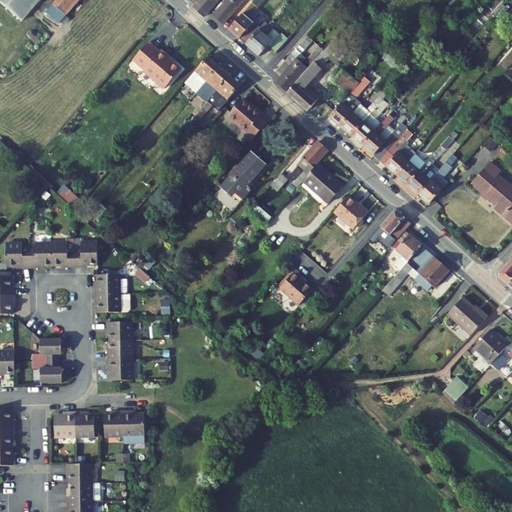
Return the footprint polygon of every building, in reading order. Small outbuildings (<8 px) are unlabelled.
[(0,0),(0,2),(22,22),(39,3),(35,0),(0,0)] [(59,2),(57,0),(46,12),(59,23),(66,15),(57,8),(61,4),(59,2)] [(66,15),(80,0),(60,0),(59,2),(61,4),(57,8),(66,15)] [(199,0),(193,8),(203,17),(218,0),(199,0)] [(225,0),(213,15),(223,24),(245,0),(225,0)] [(264,0),(254,0),(229,30),(246,45),(260,28),(249,19),(264,0)] [(496,15),(499,11),(494,6),(490,10),(496,15)] [(272,31),(264,23),(260,28),(246,45),(259,56),(269,46),(273,41),(267,37),(272,31)] [(273,41),(277,36),(272,31),(267,37),(273,41)] [(273,41),(269,46),(276,53),(291,36),(286,31),(282,36),(279,34),(277,36),(273,41)] [(276,82),(287,91),(298,78),(307,68),(302,64),(306,59),(301,54),(313,40),(308,36),(276,73),(281,77),(276,82)] [(339,62),(350,49),(336,37),(324,51),(314,63),(287,93),(298,103),(308,111),(316,103),(314,101),(313,100),(317,95),(307,87),(322,70),(320,68),(329,58),(332,54),(334,56),(331,60),(339,66),(341,64),(339,62)] [(143,71),(165,89),(181,70),(167,59),(168,58),(161,51),(160,52),(148,43),(133,60),(145,70),(143,71)] [(314,63),(324,51),(320,48),(310,59),(314,63)] [(196,93),(219,66),(208,57),(185,83),(196,93)] [(196,93),(207,103),(230,76),(219,66),(196,93)] [(334,82),(350,94),(359,84),(360,83),(352,77),(343,71),(334,82)] [(354,74),(352,77),(360,83),(363,80),(354,74)] [(241,86),(230,76),(207,103),(197,115),(202,119),(213,106),(219,111),(241,86)] [(368,84),(363,79),(363,80),(360,83),(359,84),(364,89),(368,84)] [(350,94),(330,117),(341,127),(361,104),(361,103),(356,98),(364,89),(359,84),(350,94)] [(352,137),(384,100),(380,96),(368,110),(361,104),(341,127),(352,137)] [(391,102),(386,97),(384,100),(352,137),(363,146),(382,124),(376,119),(389,104),(391,107),(393,104),(391,102)] [(242,99),(228,116),(247,132),(254,138),(266,124),(260,118),(250,109),(251,107),(242,99)] [(250,109),(260,118),(262,116),(251,107),(250,109)] [(394,131),(388,126),(394,119),(389,115),(382,124),(363,146),(380,161),(407,129),(408,129),(401,123),(394,131)] [(413,134),(407,129),(380,161),(397,176),(415,154),(406,146),(409,144),(409,143),(407,141),(413,134)] [(450,136),(454,140),(458,135),(454,131),(450,136)] [(247,132),(244,135),(251,141),(254,138),(247,132)] [(454,140),(450,136),(441,146),(445,150),(451,144),(454,140)] [(484,145),(491,151),(498,143),(490,137),(484,145)] [(300,185),(315,168),(314,167),(328,151),(318,142),(297,165),(304,171),(292,183),(297,188),(300,185)] [(445,150),(441,146),(433,156),(430,158),(435,162),(445,150)] [(123,156),(129,161),(134,155),(128,150),(123,156)] [(232,212),(251,190),(247,187),(266,165),(252,153),(223,185),(214,196),(232,212)] [(424,161),(415,154),(397,176),(408,185),(429,161),(427,158),(424,161)] [(453,155),(439,171),(419,194),(430,204),(442,190),(448,183),(442,179),(452,168),(450,166),(457,158),(453,155)] [(435,162),(430,158),(429,161),(408,185),(419,194),(439,171),(432,165),(435,162)] [(495,208),(504,216),(511,206),(511,187),(498,176),(501,172),(490,162),(472,184),(484,195),(485,194),(489,197),(488,198),(497,206),(495,208)] [(329,203),(343,187),(318,164),(315,168),(300,185),(308,192),(312,188),(329,203)] [(277,191),(287,179),(281,174),(270,185),(277,191)] [(82,176),(80,185),(89,188),(92,179),(82,176)] [(45,191),(41,196),(46,201),(50,196),(45,191)] [(70,192),(63,200),(72,208),(79,201),(70,192)] [(348,197),(335,212),(354,229),(368,212),(360,205),(359,206),(348,197)] [(264,226),(272,217),(255,203),(248,212),(264,226)] [(107,211),(100,204),(92,214),(99,220),(107,211)] [(369,240),(374,244),(379,238),(384,242),(405,218),(395,210),(392,213),(369,240)] [(260,229),(256,222),(249,227),(254,234),(260,229)] [(401,257),(402,258),(395,266),(400,270),(407,263),(411,258),(422,246),(405,231),(392,246),(396,250),(395,251),(396,252),(396,254),(399,257),(401,257)] [(39,266),(52,266),(52,243),(51,243),(51,235),(36,235),(36,246),(29,246),(30,268),(39,268),(39,266)] [(52,243),(52,266),(65,266),(65,268),(75,268),(74,239),(67,239),(67,243),(52,243)] [(74,239),(75,268),(84,268),(83,265),(97,265),(97,242),(82,242),(82,239),(74,239)] [(21,269),(30,268),(29,246),(22,247),(22,243),(6,243),(7,267),(21,267),(21,269)] [(450,271),(422,246),(411,258),(421,266),(416,271),(407,263),(400,270),(401,271),(396,277),(395,276),(383,291),(389,296),(408,274),(428,291),(432,286),(434,287),(450,271)] [(149,269),(155,262),(151,258),(145,266),(149,269)] [(499,278),(507,285),(511,279),(511,258),(499,274),(499,278)] [(140,270),(134,265),(131,269),(136,274),(140,270)] [(302,275),(296,270),(280,289),(299,306),(313,290),(300,278),(302,275)] [(95,294),(120,294),(120,275),(98,275),(98,282),(98,285),(95,286),(95,294)] [(128,275),(120,275),(120,294),(129,293),(128,275)] [(0,295),(15,295),(15,287),(12,287),(11,277),(0,277),(0,295)] [(98,303),(98,313),(120,312),(128,312),(130,310),(130,294),(120,294),(95,294),(95,303),(98,303)] [(15,295),(0,295),(0,314),(12,314),(12,304),(15,304),(15,295)] [(472,336),(486,319),(463,298),(448,314),(472,336)] [(162,300),(162,314),(170,314),(170,299),(162,300)] [(132,341),(132,322),(107,323),(107,332),(110,332),(110,341),(132,341)] [(501,354),(508,346),(491,329),(474,348),(491,364),(501,354)] [(59,354),(62,354),(61,339),(40,340),(41,355),(33,355),(33,362),(41,361),(59,361),(59,354)] [(132,359),(132,341),(110,341),(110,351),(107,351),(107,360),(132,359)] [(0,343),(0,351),(14,351),(14,344),(0,343)] [(265,355),(256,348),(251,354),(259,362),(265,355)] [(0,376),(1,376),(1,374),(15,374),(15,362),(14,351),(0,351),(0,376)] [(498,370),(508,360),(501,354),(491,364),(498,370)] [(133,381),(132,359),(107,360),(108,368),(111,368),(111,372),(111,381),(133,381)] [(59,368),(59,361),(41,361),(41,383),(62,383),(62,368),(59,368)] [(457,377),(455,379),(467,390),(469,387),(457,377)] [(455,379),(445,390),(456,401),(467,390),(455,379)] [(388,393),(387,386),(377,387),(378,395),(388,393)] [(445,390),(442,393),(454,404),(456,401),(445,390)] [(12,420),(12,410),(0,409),(0,428),(15,428),(15,419),(12,420)] [(124,436),(123,411),(114,411),(114,414),(105,415),(105,437),(124,436)] [(132,414),(132,411),(123,411),(124,436),(124,444),(145,443),(144,435),(144,417),(144,414),(132,414)] [(487,417),(481,411),(477,416),(483,422),(487,417)] [(67,415),(55,415),(55,438),(76,437),(76,412),(67,412),(67,415)] [(84,412),(76,412),(76,437),(95,437),(94,415),(84,415),(84,412)] [(486,428),(494,419),(491,416),(483,425),(486,428)] [(15,437),(15,428),(0,428),(0,446),(12,447),(12,437),(15,437)] [(12,456),(12,447),(0,446),(0,465),(2,466),(15,465),(15,456),(12,456)] [(93,483),(92,464),(77,465),(67,465),(67,474),(70,474),(71,484),(93,483)] [(124,481),(124,471),(115,471),(115,481),(124,481)] [(100,483),(93,483),(71,484),(71,493),(68,493),(68,502),(93,501),(101,501),(100,483)] [(71,510),(71,511),(93,511),(93,501),(68,502),(68,511),(71,510)]
